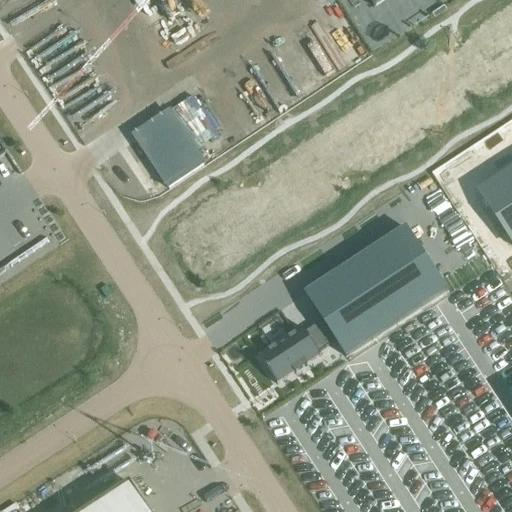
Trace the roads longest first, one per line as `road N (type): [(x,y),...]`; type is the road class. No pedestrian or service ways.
road 1 (unclassified): [(0,81),(179,357)]
road 2 (unclassified): [(179,357),(0,474)]
road 3 (unclassified): [(179,357),(281,511)]
